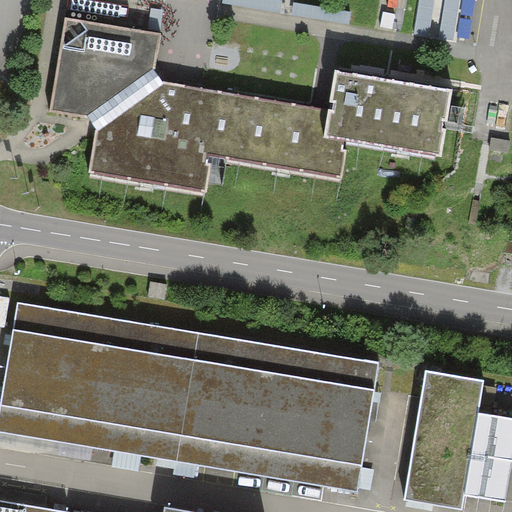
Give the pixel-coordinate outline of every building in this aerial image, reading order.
[(102,21),(105,5),(79,0),(75,0),(72,15),(102,21)] [(475,12),(460,9),(456,40),(471,42),(475,12)] [(145,30),(65,19),(51,114),(87,119),(91,125),(95,130),(88,173),(206,193),(213,153),(340,175),(347,135),(443,151),(453,92),(336,72),(330,104),(329,110),(309,106),(205,88),(162,81),(160,78),(157,73),(163,33),(145,30)] [(192,45),(189,77),(295,87),(298,55),(192,45)] [(377,355),(14,298),(0,386),(0,425),(357,481),(377,355)] [(10,302),(0,300),(0,335),(4,336),(10,302)] [(511,417),(503,416),(478,411),(483,381),(428,369),(405,498),(463,506),(465,494),(504,500),(509,474),(511,456),(511,417)]
